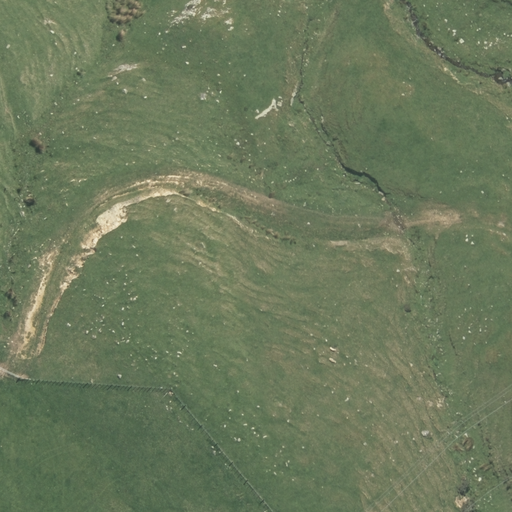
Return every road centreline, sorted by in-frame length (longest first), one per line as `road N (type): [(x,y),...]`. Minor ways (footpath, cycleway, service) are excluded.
road 1 (track): [(0,347),(22,286),(57,233),(102,194),(183,197),(326,234),(416,223),(511,231)]
road 2 (track): [(115,511),(84,484),(0,354)]
